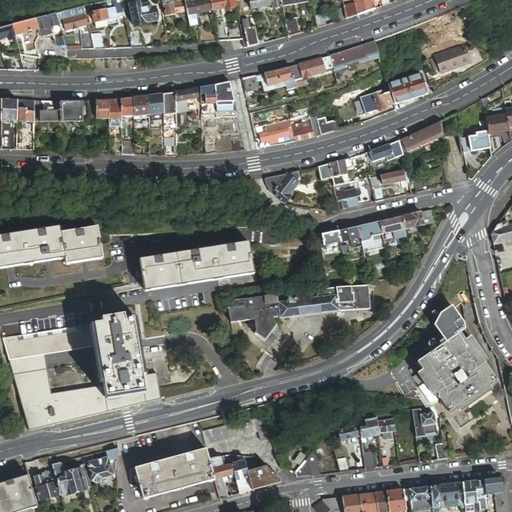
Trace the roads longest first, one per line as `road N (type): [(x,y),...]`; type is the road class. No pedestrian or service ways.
road 1 (residential): [(469,207),(405,309),(341,361),(0,453)]
road 2 (residential): [(0,165),(253,165),(423,116),(511,64)]
road 3 (residential): [(445,0),(346,39),(195,77),(143,86),(0,84)]
road 4 (residential): [(511,463),(309,489)]
road 5 (residential): [(305,231),(464,193),(469,207)]
road 6 (residential): [(469,207),(492,310),(511,349)]
